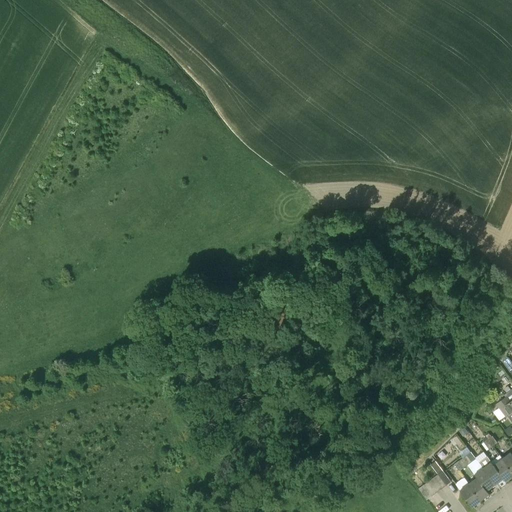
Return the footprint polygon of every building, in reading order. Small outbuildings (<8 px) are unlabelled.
[(504,356),(502,361),(510,372),(511,370),(511,362),(508,358),(504,356)] [(502,370),(498,373),(496,377),(494,378),(497,381),(505,375),(502,370)] [(504,397),(495,404),(498,408),(499,409),(504,416),(506,418),(507,417),(511,413),(511,399),(508,402),(504,397)] [(492,435),(488,439),(493,445),(497,442),(492,435)] [(437,450),(442,458),(461,445),(457,437),(437,450)] [(488,439),(484,442),(489,448),(492,446),(493,445),(488,439)] [(466,455),(471,461),(475,458),(470,451),(466,455)] [(501,458),(511,472),(511,454),(510,451),(501,458)] [(499,454),(490,461),(503,478),(503,479),(505,482),(511,476),(511,472),(501,458),(499,454)] [(462,457),(462,458),(467,465),(471,461),(466,455),(462,457)] [(503,478),(490,461),(487,456),(478,462),(482,467),(495,485),(503,479),(503,478)] [(462,458),(458,461),(463,468),(467,465),(462,458)] [(435,461),(431,464),(438,474),(437,474),(445,485),(450,482),(451,481),(443,470),(435,461)] [(459,471),(463,468),(458,461),(454,464),(459,471)] [(482,467),(473,474),(476,477),(487,491),(487,490),(495,485),(482,467)] [(440,489),(445,485),(437,474),(432,478),(440,489)] [(464,477),(455,484),(459,489),(459,490),(460,492),(472,507),(473,506),(481,500),(467,483),(468,482),(464,477)] [(489,494),(487,490),(487,491),(476,477),(468,482),(467,483),(481,500),(489,494)] [(436,493),(440,489),(432,478),(427,482),(436,493)] [(431,496),(436,493),(427,482),(423,485),(431,496)] [(426,500),(431,496),(423,485),(418,489),(426,500)]
